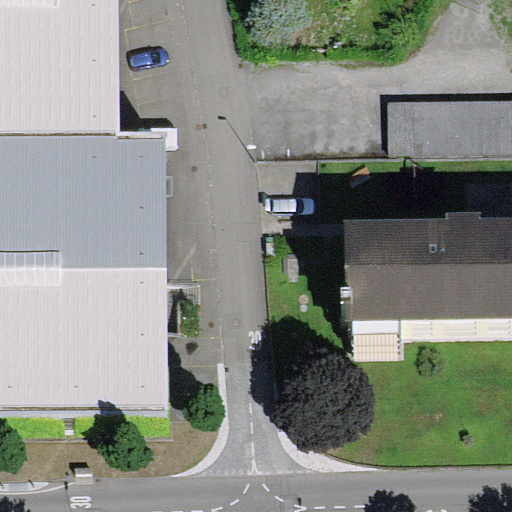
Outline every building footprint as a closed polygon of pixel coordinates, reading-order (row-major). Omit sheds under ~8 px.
[(0,0),(0,17),(100,16),(99,0),(0,0)] [(0,17),(0,437),(146,436),(144,164),(100,165),(100,16),(0,17)] [(511,198),(511,114),(381,116),(382,199),(511,198)] [(511,257),(502,258),(505,349),(511,348),(511,257)] [(502,258),(324,263),(326,354),(505,349),(502,258)]
